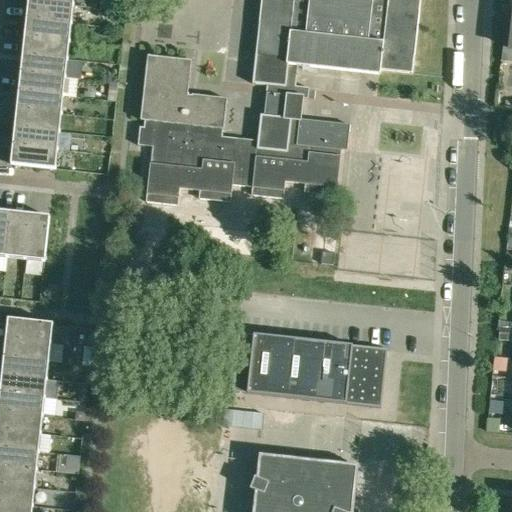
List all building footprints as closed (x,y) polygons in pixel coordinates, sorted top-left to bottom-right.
[(74,6),(29,0),(27,19),(72,24),(74,6)] [(298,66),(380,75),(381,71),(412,74),(420,0),(261,0),(257,53),(298,57),(298,66)] [(69,42),(72,24),(27,19),(25,37),(69,42)] [(115,31),(114,41),(122,42),(123,32),(115,31)] [(67,60),(69,42),(25,37),(23,55),(67,60)] [(295,87),(298,66),(298,57),(257,53),(253,85),(267,86),(266,95),(264,116),(260,116),(258,142),(222,138),(222,130),(223,131),(227,100),(192,96),(191,97),(188,96),(191,62),(147,57),(140,121),(145,122),(144,128),(140,128),(138,146),(152,148),(150,165),(148,193),(147,202),(177,205),(179,189),(200,191),(200,199),(230,202),(232,185),(253,188),(252,196),(283,199),(285,182),(306,184),(305,192),(336,195),(341,150),(347,151),(350,125),(300,120),(302,99),(308,100),(309,88),(295,87)] [(21,74),(65,79),(67,60),(23,55),(21,74)] [(63,97),(65,79),(21,74),(19,92),(63,97)] [(61,115),(63,97),(19,92),(17,110),(61,115)] [(17,110),(15,129),(59,134),(61,115),(17,110)] [(57,152),(59,134),(15,129),(13,147),(57,152)] [(55,170),(57,152),(13,147),(11,165),(55,170)] [(0,257),(7,258),(12,213),(0,211),(0,257)] [(7,258),(26,260),(31,215),(12,213),(7,258)] [(31,215),(26,260),(44,262),(49,217),(31,215)] [(333,266),(334,254),(322,252),(321,264),(333,266)] [(7,320),(5,338),(50,343),(52,325),(7,320)] [(508,326),(500,325),(498,341),(506,342),(508,326)] [(232,393),(381,409),(381,407),(378,407),(385,351),(387,352),(387,350),(239,334),(232,393)] [(48,361),(50,343),(5,338),(3,356),(48,361)] [(3,356),(1,375),(46,380),(48,361),(3,356)] [(0,393),(44,398),(46,380),(1,375),(0,386),(0,393)] [(0,393),(0,411),(42,416),(44,398),(0,393)] [(490,401),(489,414),(504,415),(506,402),(490,401)] [(262,430),(264,414),(224,410),(222,426),(262,430)] [(0,411),(0,430),(40,435),(42,416),(0,411)] [(0,448),(38,453),(40,435),(0,430),(0,448)] [(0,448),(0,467),(35,471),(38,453),(0,448)] [(255,493),(252,511),(352,511),(358,467),(259,456),(255,456),(255,458),(259,458),(256,479),(255,478),(250,491),(255,493)] [(0,467),(0,486),(33,490),(35,471),(0,467)] [(0,486),(0,504),(31,508),(33,490),(0,486)]
